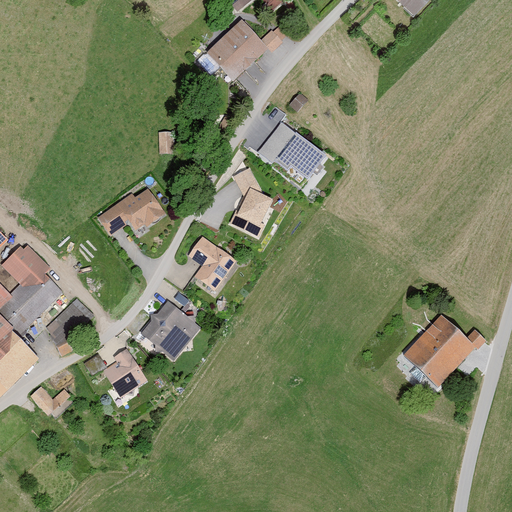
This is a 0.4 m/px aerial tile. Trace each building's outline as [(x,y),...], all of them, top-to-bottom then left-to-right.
[(234,0),(232,1),(238,10),(253,0),(234,0)] [(277,8),(281,0),(265,0),(264,2),(277,8)] [(390,0),(404,12),(414,0),(390,0)] [(236,23),(199,55),(223,83),(260,50),(236,23)] [(266,32),(256,42),(268,54),(278,44),(266,32)] [(302,100),(295,94),(284,106),(291,113),(302,100)] [(328,155),(280,122),(260,150),(309,184),(328,155)] [(262,193),(251,169),(236,177),(247,200),(243,212),(238,210),(233,224),(262,238),(268,225),(263,223),(277,199),(262,193)] [(133,196),(100,218),(114,237),(133,224),(140,233),(168,214),(151,189),(136,200),(133,196)] [(0,251),(7,245),(0,237),(0,400),(42,360),(0,317),(0,313),(3,311),(0,308),(0,251)] [(240,261),(204,237),(190,257),(204,267),(197,278),(218,292),(240,261)] [(27,244),(4,267),(22,285),(0,307),(26,334),(65,294),(46,276),(53,269),(27,244)] [(77,296),(49,325),(69,344),(96,315),(77,296)] [(203,327),(170,301),(161,314),(153,314),(155,322),(145,335),(175,361),(203,327)] [(444,316),(407,357),(441,388),(479,347),(482,351),(490,342),(477,330),(469,339),(444,316)] [(101,355),(87,364),(95,377),(106,371),(122,398),(149,381),(130,350),(116,358),(119,363),(109,369),(101,355)] [(54,401),(43,388),(32,397),(52,420),(75,400),(66,390),(54,401)]
